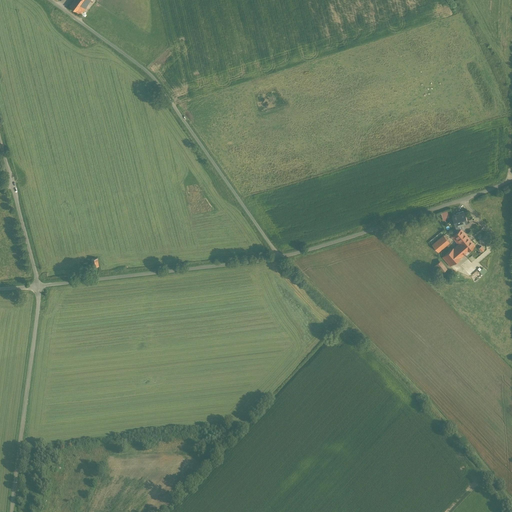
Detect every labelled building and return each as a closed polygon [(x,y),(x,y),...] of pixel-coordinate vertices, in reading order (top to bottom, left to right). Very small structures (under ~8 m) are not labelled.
[(74,0),(71,4),(83,12),(91,0),(74,0)] [(442,219),(449,217),(447,209),(440,211),(442,219)] [(464,211),(452,214),(455,224),(457,231),(461,228),(463,231),(465,230),(463,222),(467,221),(464,211)] [(463,231),(461,228),(457,231),(452,236),(458,243),(454,248),(461,256),(474,244),(463,231)] [(444,235),(432,244),(434,246),(438,251),(449,241),(444,235)] [(453,247),(443,257),(450,265),(461,256),(454,248),(453,247)] [(445,269),(438,262),(434,265),(441,273),(445,269)]
